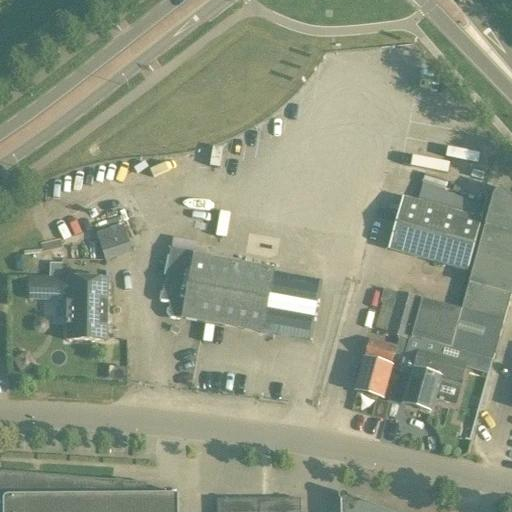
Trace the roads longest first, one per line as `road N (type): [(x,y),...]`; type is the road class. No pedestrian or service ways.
road 1 (unclassified): [(511,483),(331,443),(103,418),(0,416)]
road 2 (secondary): [(0,163),(222,0)]
road 3 (secondary): [(174,0),(0,130)]
road 4 (primary): [(420,0),(511,95)]
